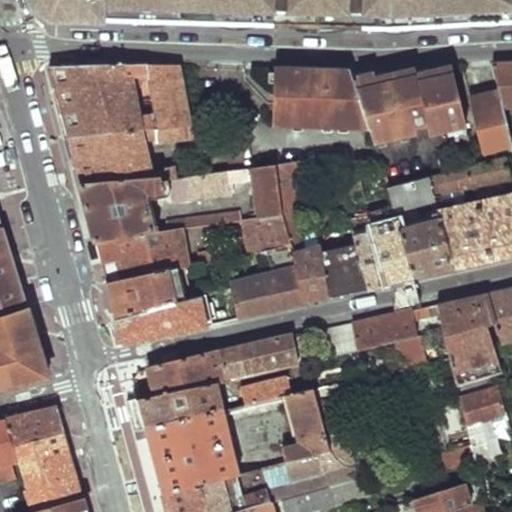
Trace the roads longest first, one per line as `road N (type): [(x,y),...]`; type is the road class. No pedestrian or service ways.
road 1 (residential): [(6,51),(41,44),(396,57),(511,49)]
road 2 (residential): [(511,269),(89,370)]
road 3 (secondary): [(89,370),(6,51)]
road 4 (secondary): [(125,511),(89,370)]
